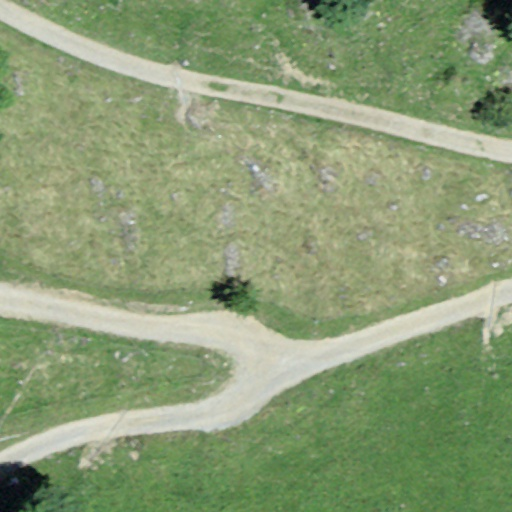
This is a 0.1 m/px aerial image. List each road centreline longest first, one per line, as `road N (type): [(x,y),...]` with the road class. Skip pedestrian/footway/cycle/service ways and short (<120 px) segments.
road 1 (track): [(0,476),(46,439),(214,409),(337,348),(511,296)]
road 2 (track): [(511,151),(117,61),(0,5)]
road 3 (track): [(0,291),(244,331),(302,368)]
